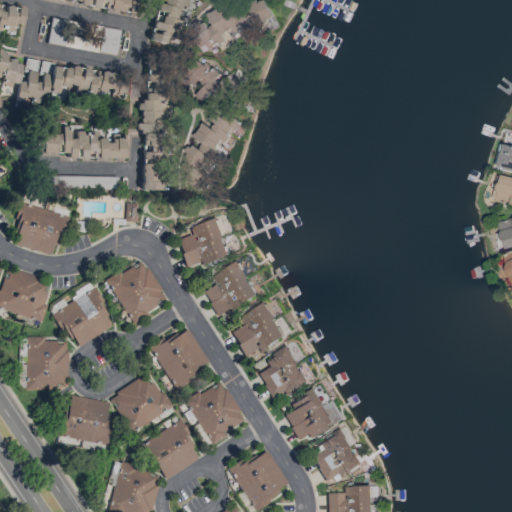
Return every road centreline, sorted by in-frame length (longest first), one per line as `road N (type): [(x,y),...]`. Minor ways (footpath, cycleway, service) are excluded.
road 1 (residential): [(305,511),(296,476),(151,253),(123,243),(51,265),(0,245)]
road 2 (residential): [(0,125),(27,164),(135,167),(135,137)]
road 3 (residential): [(135,346),(136,338),(105,339),(77,357),(75,376),(99,390),(133,368),(135,346)]
road 4 (residential): [(211,459),(164,489),(165,511),(219,501),(211,459)]
road 5 (residential): [(35,4),(28,50),(136,66)]
road 6 (residential): [(13,0),(143,26)]
road 7 (tertiary): [(72,511),(0,403)]
